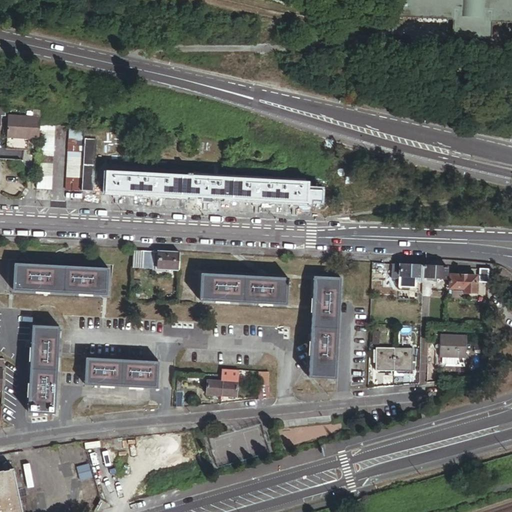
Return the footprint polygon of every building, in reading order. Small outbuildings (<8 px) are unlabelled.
[(511,24),(511,0),(398,0),(398,19),(454,22),(453,37),(490,39),(490,24),(511,24)] [(37,138),(38,117),(31,117),(6,115),(6,136),(25,137),(37,138)] [(47,125),(39,124),(36,189),(51,190),(54,125),(47,125)] [(80,192),(84,127),(83,127),(69,126),(66,191),(80,192)] [(27,150),(27,141),(24,141),(25,137),(6,136),(5,149),(26,149),(27,150)] [(91,139),(84,139),(81,192),(93,192),(96,140),(91,139)] [(188,177),(107,172),(105,193),(113,193),(120,194),(150,195),(158,196),(198,198),(212,199),(253,201),(261,201),(291,203),(298,203),(308,204),(308,201),(308,191),(309,184),(193,177),(193,174),(188,174),(188,177)] [(321,192),(308,191),(308,201),(320,202),(321,192)] [(211,211),(212,199),(198,198),(197,210),(211,211)] [(158,252),(134,251),(133,268),(158,269),(158,252)] [(158,269),(178,270),(179,253),(158,252),(158,269)] [(108,269),(15,264),(13,291),(107,296),(108,269)] [(423,266),(392,265),(391,279),(399,279),(399,277),(412,277),(415,277),(422,278),(423,266)] [(423,266),(422,278),(447,279),(447,267),(423,266)] [(488,283),(489,269),(480,269),(479,282),(488,283)] [(288,280),(202,275),(200,301),(287,306),(288,288),(289,288),(290,281),(288,281),(288,280)] [(459,276),(449,275),(449,288),(464,289),(463,293),(475,294),(476,277),(467,276),(459,275),(459,276)] [(412,280),(399,279),(399,286),(415,287),(415,277),(412,277),(412,280)] [(341,279),(315,278),(310,379),(336,380),(341,279)] [(59,328),(32,327),(28,414),(55,415),(59,328)] [(467,336),(440,335),(439,344),(439,348),(439,357),(442,357),(466,358),(467,336)] [(415,362),(415,357),(412,357),(412,348),(375,348),(375,351),(376,363),(376,371),(394,371),(404,371),(412,371),(412,362),(415,362)] [(159,363),(86,360),(85,387),(157,390),(159,363)] [(269,386),(269,373),(260,372),(260,385),(269,386)] [(206,395),(222,396),(223,381),(221,381),(207,380),(206,395)] [(223,381),(222,396),(236,397),(237,382),(236,382),(223,381)] [(259,398),(268,398),(269,386),(260,385),(259,398)] [(89,464),(77,467),(78,474),(91,471),(89,464)] [(91,471),(78,474),(80,481),(92,478),(91,471)] [(0,511),(19,511),(13,476),(0,478),(0,511)]
